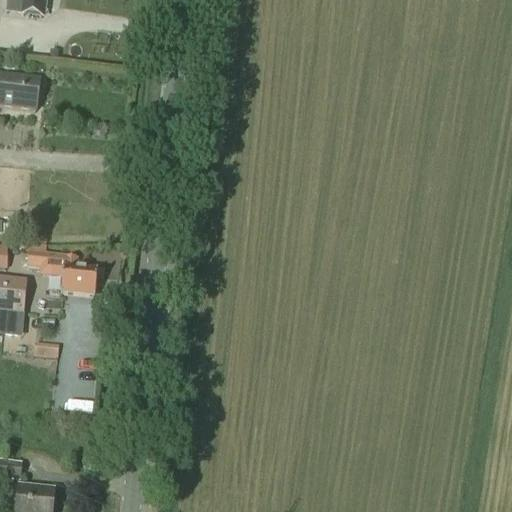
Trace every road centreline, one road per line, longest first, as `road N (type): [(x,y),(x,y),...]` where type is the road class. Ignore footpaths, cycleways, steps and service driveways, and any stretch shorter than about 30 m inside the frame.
road 1 (tertiary): [(131,511),(183,0)]
road 2 (unknown): [(180,25),(36,12),(0,29)]
road 3 (unknown): [(166,164),(0,154)]
